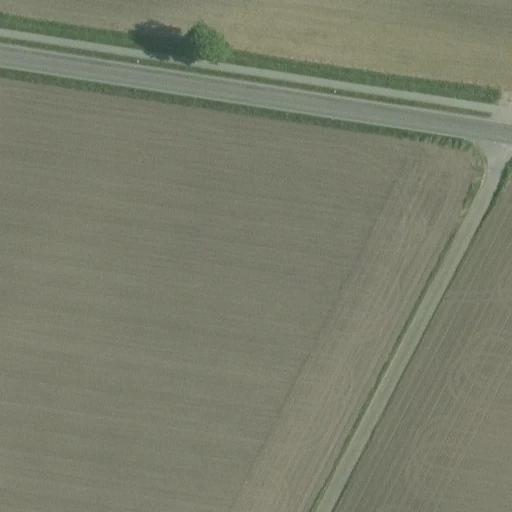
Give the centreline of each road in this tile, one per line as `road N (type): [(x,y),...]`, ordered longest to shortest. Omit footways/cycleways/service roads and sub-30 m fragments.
road 1 (tertiary): [(502,133),(0,55)]
road 2 (unclassified): [(323,511),(492,176),(502,133)]
